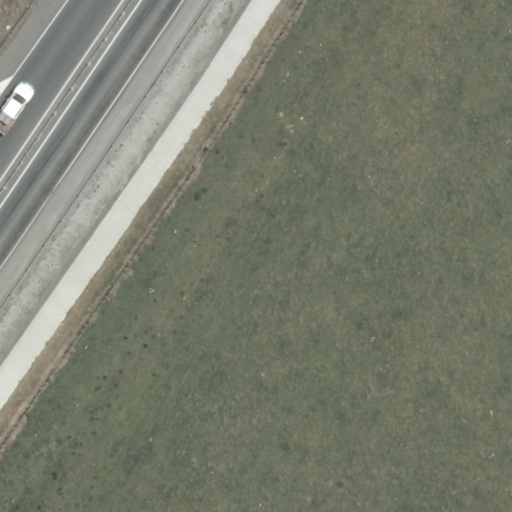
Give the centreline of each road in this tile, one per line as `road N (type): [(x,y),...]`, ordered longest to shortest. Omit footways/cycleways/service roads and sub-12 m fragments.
road 1 (trunk): [(182,0),(0,265)]
road 2 (trunk): [(0,144),(101,0)]
